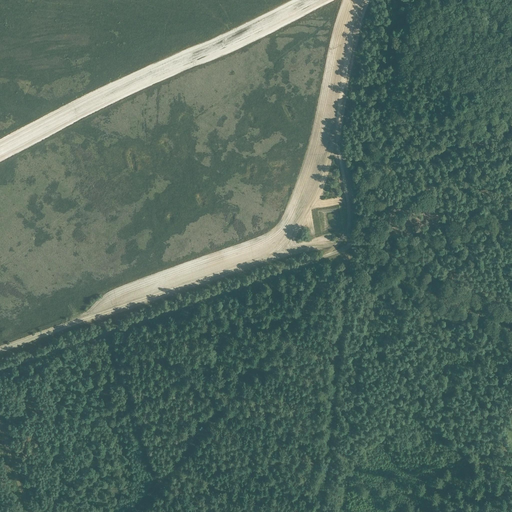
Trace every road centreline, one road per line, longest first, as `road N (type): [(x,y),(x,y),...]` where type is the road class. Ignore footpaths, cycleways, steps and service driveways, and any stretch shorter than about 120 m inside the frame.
road 1 (unclassified): [(0,369),(347,248),(511,121)]
road 2 (track): [(0,350),(281,253),(347,248)]
road 3 (track): [(347,248),(137,511)]
road 4 (track): [(318,511),(347,248)]
